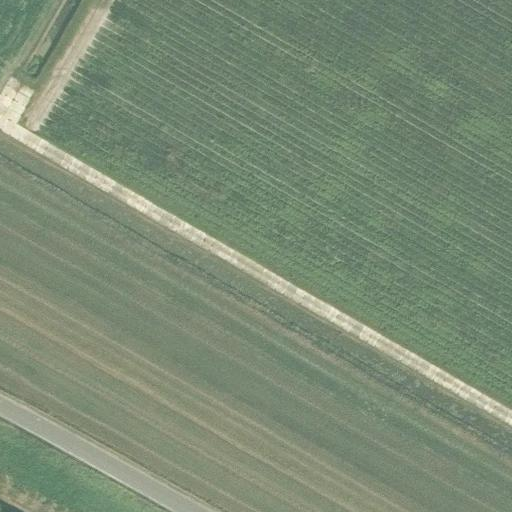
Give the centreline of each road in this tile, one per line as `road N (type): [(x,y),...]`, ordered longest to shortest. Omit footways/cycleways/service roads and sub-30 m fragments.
road 1 (track): [(0,122),(511,418)]
road 2 (tertiary): [(194,511),(0,406)]
